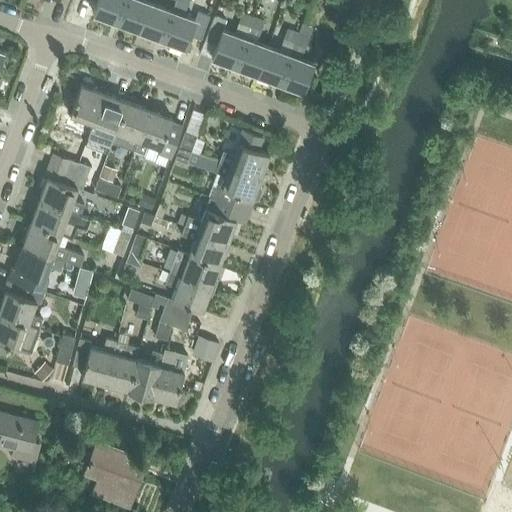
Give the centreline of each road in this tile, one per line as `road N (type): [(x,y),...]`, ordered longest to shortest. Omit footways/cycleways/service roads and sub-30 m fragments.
road 1 (residential): [(181,511),(317,136),(48,35)]
road 2 (residential): [(0,169),(48,35)]
